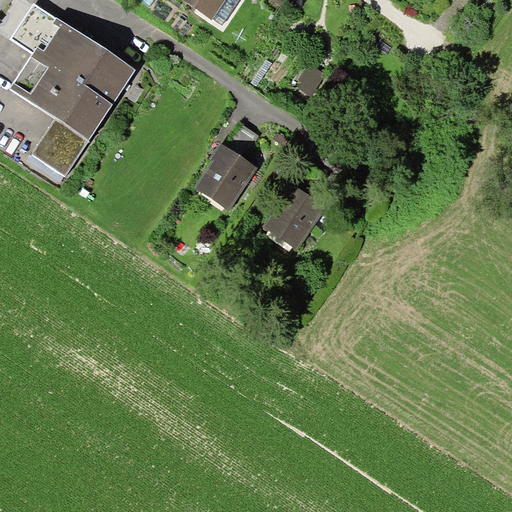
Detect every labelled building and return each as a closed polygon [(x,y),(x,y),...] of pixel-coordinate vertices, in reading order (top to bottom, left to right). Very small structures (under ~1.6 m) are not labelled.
[(217,0),(178,0),(194,11),(201,0),(205,0),(214,6),(217,0)] [(17,29),(22,33),(28,23),(23,20),(17,29)] [(87,144),(133,74),(54,22),(8,92),(87,144)] [(240,162),(256,139),(238,127),(199,186),(229,205),(252,170),(240,162)] [(321,209),(309,202),(325,178),(307,166),(295,184),(290,181),(281,194),(286,197),(268,225),(297,244),(321,209)]
